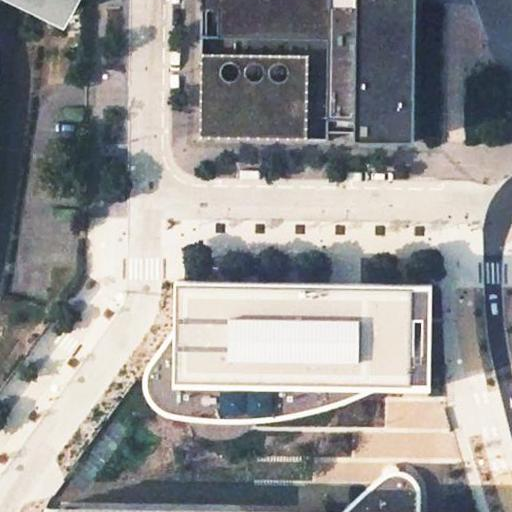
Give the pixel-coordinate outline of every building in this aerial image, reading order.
[(6,0),(42,16),(59,16),(66,0),(6,0)] [(201,0),(201,39),(327,40),(329,132),(354,132),(354,142),(414,143),(415,0),(201,0)] [(308,64),(200,62),(199,140),(307,141),(308,64)] [(334,282),(173,280),(173,326),(159,345),(151,357),(147,364),(144,373),(144,380),(145,388),(150,396),(155,403),(162,408),(171,411),(181,413),(200,414),(215,415),(227,416),(244,415),(262,413),(283,411),(301,406),(318,402),(338,395),(352,389),(368,382),(376,375),(400,376),(401,289),(383,289),(383,283),(334,282)] [(333,511),(22,508),(21,511),(446,511),(413,511),(413,496),(405,480),(390,475),(374,481),(353,495),(333,511)]
